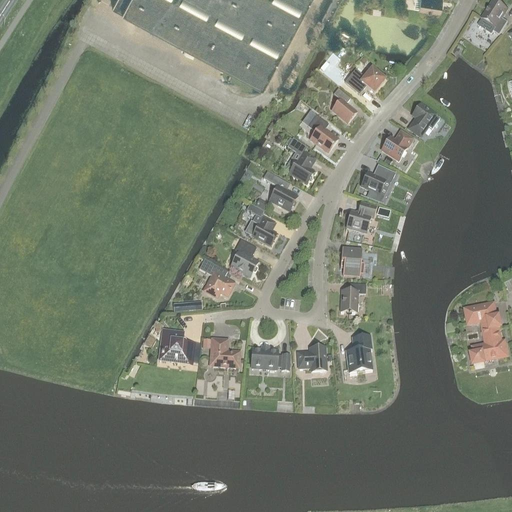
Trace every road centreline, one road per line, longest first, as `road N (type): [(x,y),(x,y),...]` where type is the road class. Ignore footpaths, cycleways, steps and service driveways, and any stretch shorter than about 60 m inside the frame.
road 1 (residential): [(0,305),(77,323),(144,253),(180,145),(121,107),(109,109),(86,179),(63,214),(35,233),(15,292),(3,303)]
road 2 (residential): [(336,179),(468,0)]
road 3 (residential): [(256,311),(318,320),(319,250),(336,179)]
road 4 (unclassified): [(0,196),(82,41)]
road 5 (residential): [(256,311),(336,179)]
